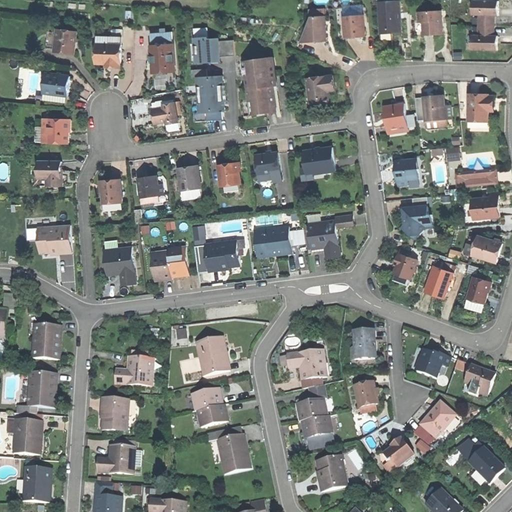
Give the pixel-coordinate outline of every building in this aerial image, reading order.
[(500,2),(473,2),(473,16),(480,15),(480,27),(493,27),(493,17),(496,17),(496,16),(500,16),(500,2)] [(380,4),(382,31),(392,31),(392,33),(397,33),(403,33),(402,20),(399,20),(399,14),(402,14),(401,3),(380,4)] [(338,16),(343,16),(363,16),(367,16),(363,5),(341,6),(338,16)] [(424,24),(425,36),(434,36),(444,35),(443,12),(419,13),(419,24),(424,24)] [(363,16),(343,16),(344,38),(354,38),(364,37),(363,16)] [(318,43),(328,43),(326,18),(314,18),(311,24),(301,44),(318,43)] [(493,34),(493,27),(480,27),(480,37),(473,37),(473,50),(499,50),(499,37),(496,37),(493,34)] [(57,52),(57,54),(67,55),(75,56),(77,44),(77,40),(78,34),(59,32),(59,35),(57,52)] [(392,41),(392,33),(382,34),(382,42),(392,41)] [(46,51),(57,52),(59,35),(48,34),(46,51)] [(173,34),(163,35),(164,47),(174,46),(173,34)] [(151,36),(152,48),(164,47),(163,35),(151,36)] [(221,36),(193,37),(194,64),(222,63),(221,36)] [(120,46),(97,46),(97,65),(107,65),(112,65),(112,70),(121,70),(121,66),(123,66),(123,46),(120,46)] [(164,47),(152,48),(154,63),(154,74),(176,72),(174,46),(164,47)] [(274,58),(249,62),(251,76),(246,77),(248,90),(250,103),(255,102),(257,116),(275,114),(272,88),(275,88),(278,87),(274,58)] [(177,79),(176,72),(154,74),(155,80),(177,79)] [(45,95),(69,97),(70,88),(71,78),(47,76),(45,95)] [(227,77),(198,79),(200,115),(229,113),(227,77)] [(334,77),(308,80),(312,108),(330,105),(329,99),(328,93),(332,93),(336,92),(334,77)] [(69,104),(69,97),(45,95),(44,102),(69,104)] [(470,96),(470,122),(490,122),(490,113),(490,106),(493,107),(493,96),(470,96)] [(435,98),(425,99),(427,121),(453,119),(453,108),(446,108),(445,97),(435,98)] [(418,122),(427,121),(425,99),(417,99),(418,122)] [(153,105),(154,111),(166,109),(165,106),(176,105),(176,101),(153,105)] [(155,117),(156,125),(168,123),(168,126),(180,124),(176,105),(165,106),(166,109),(154,111),(155,117)] [(405,105),(385,108),(387,120),(388,127),(391,127),(392,135),(409,132),(408,124),(407,118),(405,105)] [(71,122),(51,122),(51,144),(71,144),(71,133),(71,122)] [(318,150),(305,151),(307,168),(307,169),(312,169),(312,175),(324,173),(337,172),(334,148),(318,150)] [(447,151),(449,160),(457,159),(455,150),(447,151)] [(269,155),(258,156),(261,180),(275,179),(274,175),(283,174),(280,153),(269,155)] [(417,160),(396,161),(397,173),(398,183),(400,183),(400,187),(411,186),(410,181),(421,180),(420,168),(418,168),(417,160)] [(49,188),(64,188),(64,175),(64,163),(42,163),(42,180),(49,180),(49,188)] [(223,187),(244,184),(242,164),(230,165),(220,167),(223,187)] [(180,170),(184,191),(202,189),(199,167),(189,168),(180,170)] [(325,179),(324,173),(312,175),(308,175),(307,169),(307,168),(301,169),(303,181),(325,179)] [(284,181),(283,174),(274,175),(275,179),(261,180),(262,184),(284,181)] [(151,177),(140,179),(143,198),(159,196),(166,195),(163,175),(151,177)] [(466,181),(467,188),(497,185),(496,178),(466,181)] [(104,202),(123,201),(122,179),(112,179),(102,180),(104,202)] [(39,188),(49,188),(49,180),(42,180),(39,180),(39,188)] [(492,199),(473,201),(474,212),(478,212),(479,221),(501,219),(500,209),(498,209),(497,202),(501,201),(501,193),(492,194),(492,199)] [(161,202),(159,196),(143,198),(144,205),(161,202)] [(404,227),(415,239),(425,230),(433,229),(431,215),(428,215),(426,197),(418,198),(419,206),(415,210),(411,215),(408,217),(409,223),(404,227)] [(124,209),(123,201),(104,202),(104,210),(124,209)] [(137,225),(144,224),(142,209),(135,210),(137,225)] [(337,219),(337,222),(338,228),(355,226),(354,217),(337,219)] [(337,222),(310,226),(313,249),(326,247),(326,249),(327,260),(342,258),(338,228),(337,222)] [(72,227),(41,229),(42,254),(53,253),(60,253),(60,255),(73,255),(72,227)] [(290,228),(256,232),(259,259),(273,258),(273,255),(293,253),(290,228)] [(466,254),(476,257),(481,240),(471,237),(466,254)] [(496,242),(482,238),(481,240),(476,257),(498,264),(501,254),(504,245),(502,244),(496,242)] [(238,243),(208,246),(211,274),(223,272),(223,269),(231,269),(240,267),(238,250),(238,243)] [(170,250),(170,252),(173,279),(181,278),(181,275),(191,274),(188,248),(170,250)] [(134,249),(106,252),(109,274),(122,272),(122,275),(124,287),(138,285),(134,249)] [(170,252),(153,254),(156,280),(167,279),(167,281),(174,280),(173,279),(170,252)] [(412,255),(403,252),(402,257),(399,256),(396,266),(398,267),(396,275),(413,281),(418,263),(410,260),(411,257),(412,255)] [(435,296),(446,299),(454,276),(434,269),(426,292),(435,296)] [(469,300),(486,305),(489,295),(493,282),(475,277),(469,300)] [(484,313),(486,305),(469,300),(467,308),(484,313)] [(34,360),(61,361),(62,347),(59,347),(60,326),(35,325),(34,360)] [(376,332),(354,334),(355,350),(352,353),(353,357),(357,362),(378,360),(377,347),(376,332)] [(198,344),(205,377),(229,372),(224,353),(227,353),(224,338),(198,344)] [(412,370),(417,372),(420,361),(422,362),(426,351),(419,349),(412,370)] [(325,351),(288,355),(290,369),(302,368),(305,368),(306,381),(328,379),(325,351)] [(420,361),(417,372),(427,375),(437,379),(442,365),(448,367),(451,358),(442,355),(441,357),(426,351),(422,362),(420,361)] [(117,385),(153,387),(154,360),(132,359),(131,371),(128,371),(117,371),(117,385)] [(484,371),(472,366),(466,385),(480,390),(479,394),(489,397),(497,375),(484,371)] [(55,374),(31,373),(29,408),(38,408),(56,409),(57,395),(54,395),(55,374)] [(375,383),(354,387),(358,408),(361,407),(375,405),(379,404),(377,395),(376,389),(375,383)] [(478,397),(479,394),(480,390),(466,385),(463,392),(478,397)] [(308,391),(311,403),(324,400),(326,400),(324,387),(308,391)] [(196,413),(198,412),(224,407),(222,398),(220,398),(218,390),(192,395),(196,413)] [(130,402),(102,400),(102,413),(104,413),(104,420),(103,431),(129,432),(130,402)] [(299,415),(301,423),(303,423),(328,417),(324,400),(311,403),(300,406),(302,414),(299,415)] [(423,427),(438,440),(458,416),(443,403),(431,416),(423,427)] [(376,412),(375,405),(361,407),(363,414),(376,412)] [(224,407),(198,412),(202,429),(227,424),(225,415),(227,414),(226,407),(224,407)] [(38,416),(38,408),(29,408),(25,408),(25,415),(38,416)] [(330,417),(328,417),(303,423),(304,430),(307,430),(309,439),(321,437),(334,434),(330,417)] [(40,422),(16,421),(15,455),(42,456),(42,442),(39,442),(40,422)] [(217,433),(219,442),(238,438),(237,429),(217,433)] [(337,447),(334,434),(321,437),(324,450),(337,447)] [(226,475),(253,469),(250,455),(247,456),(243,437),(238,438),(219,442),(226,475)] [(312,452),(324,450),(321,437),(309,439),(312,452)] [(393,461),(399,468),(416,455),(406,442),(402,445),(399,441),(393,446),(395,448),(385,456),(391,463),(393,461)] [(98,474),(135,475),(136,447),(114,447),(114,446),(113,460),(110,460),(99,459),(98,474)] [(471,464),(491,485),(499,478),(506,470),(486,449),(471,464)] [(394,472),(399,468),(393,461),(391,463),(385,456),(383,458),(386,462),(394,472)] [(342,457),(318,463),(320,473),(322,481),(319,481),(322,494),(349,487),(342,457)] [(392,474),(394,472),(386,462),(384,463),(392,474)] [(35,469),(27,469),(25,503),(49,504),(50,485),(52,485),(53,470),(35,469)] [(96,492),(99,492),(108,492),(114,493),(114,484),(110,484),(102,484),(97,484),(96,492)] [(463,511),(442,491),(428,506),(434,511),(463,511)] [(122,511),(123,499),(108,498),(98,498),(96,498),(95,511),(122,511)] [(266,511),(263,500),(250,504),(252,511),(266,511)] [(186,511),(187,503),(151,501),(149,511),(186,511)]
